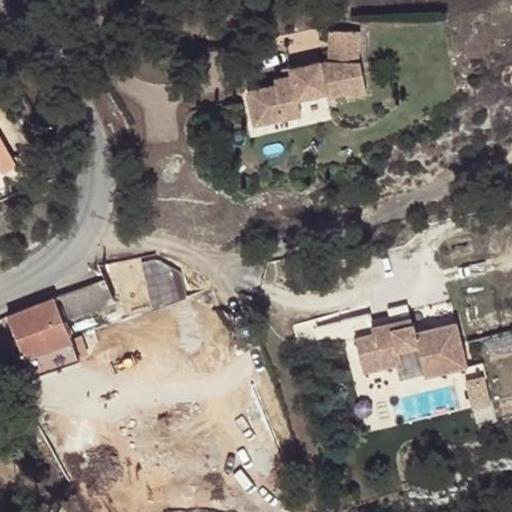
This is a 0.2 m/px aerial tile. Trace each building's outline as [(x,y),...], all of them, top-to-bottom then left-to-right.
[(330,30),(330,60),(359,60),(359,30),(330,30)] [(359,60),(330,60),(320,60),(289,67),(290,75),(273,79),(274,84),(246,90),(254,124),(282,119),(282,118),(301,115),(297,98),(325,92),(326,96),(345,92),(345,96),(366,92),(360,60),(359,60)] [(9,159),(0,164),(0,165),(5,175),(15,170),(9,159)] [(54,296),(0,317),(0,339),(17,339),(32,380),(80,362),(65,319),(115,301),(105,277),(54,296)] [(412,315),(388,321),(389,327),(413,322),(412,315)] [(371,332),(354,336),(363,373),(398,365),(401,359),(400,352),(418,347),(425,376),(466,366),(455,322),(416,331),(413,322),(389,327),(388,321),(370,325),(371,332)] [(482,377),(465,381),(471,409),(489,404),(482,377)]
